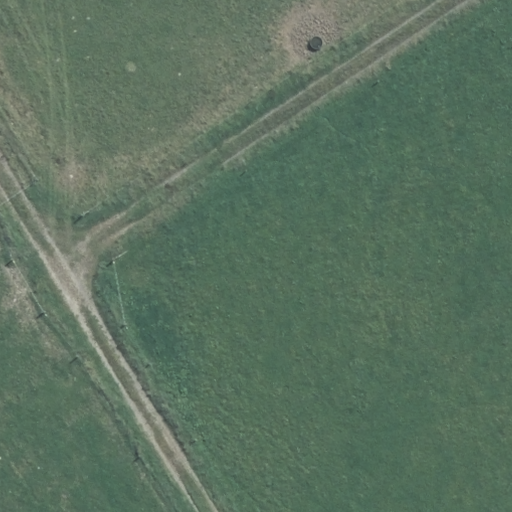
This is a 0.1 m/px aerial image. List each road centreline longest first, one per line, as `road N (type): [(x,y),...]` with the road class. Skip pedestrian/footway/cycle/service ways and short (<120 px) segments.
road 1 (track): [(0,165),(217,511)]
road 2 (track): [(86,0),(93,70),(65,273)]
